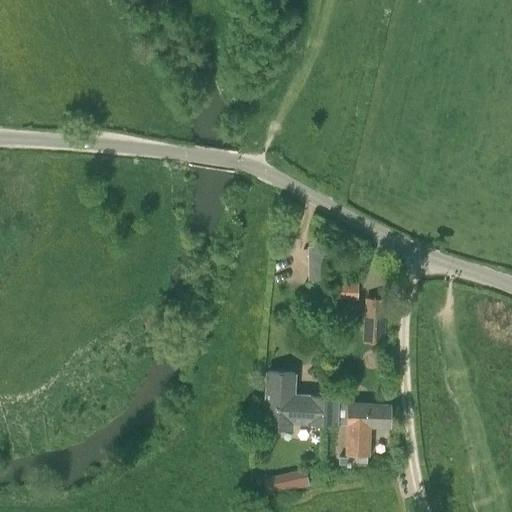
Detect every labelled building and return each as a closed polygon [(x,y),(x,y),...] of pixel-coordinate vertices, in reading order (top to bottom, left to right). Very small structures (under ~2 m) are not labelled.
[(309,259),(325,259),(325,246),(309,247),(309,259)] [(340,295),(362,296),(363,278),(341,278),(340,295)] [(366,298),(365,341),(383,341),(385,299),(366,298)] [(335,422),(336,403),(337,396),(293,394),(294,373),(268,371),(267,391),(266,403),(270,404),(269,425),(291,426),(291,420),(335,422)] [(367,466),(369,424),(389,424),(390,404),(336,403),(335,422),(347,423),(345,452),(348,452),(347,457),(339,456),(339,463),(347,463),(347,465),(367,466)] [(264,479),(265,489),(302,485),(301,474),(264,479)]
